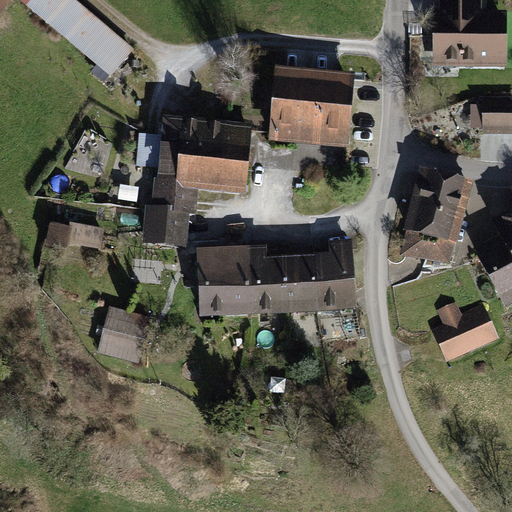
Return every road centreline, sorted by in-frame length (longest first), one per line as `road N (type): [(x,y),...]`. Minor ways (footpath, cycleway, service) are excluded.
road 1 (unclassified): [(468,511),(425,455),(397,398),(377,296),(380,225),(396,152),(511,175)]
road 2 (track): [(397,0),(396,152),(281,156),(267,229),(380,225)]
road 3 (track): [(397,52),(270,39),(161,49),(91,0)]
